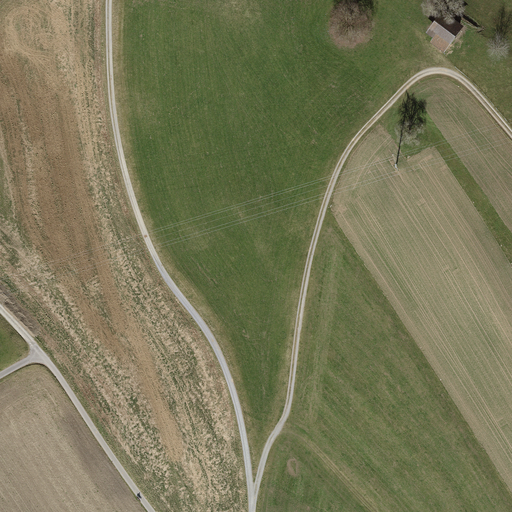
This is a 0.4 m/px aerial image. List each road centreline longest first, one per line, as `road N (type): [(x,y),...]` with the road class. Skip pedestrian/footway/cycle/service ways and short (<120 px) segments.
road 1 (track): [(252,502),(265,447),(289,405),(303,283),(342,160),(413,81),(433,71),(453,74),(511,135)]
road 2 (track): [(151,511),(40,353),(0,376)]
road 3 (track): [(379,511),(302,435),(274,433)]
